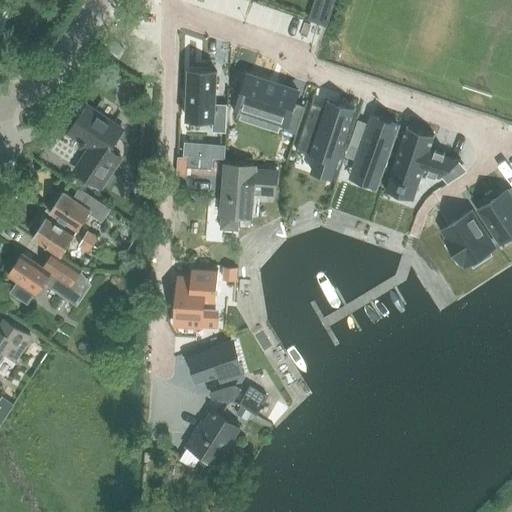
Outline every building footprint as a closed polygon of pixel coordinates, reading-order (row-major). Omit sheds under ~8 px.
[(316,0),(310,19),(329,25),(337,0),(316,0)] [(189,70),(186,118),(212,119),(211,131),(225,132),(227,104),(215,104),(217,71),(189,70)] [(249,74),(235,114),(239,115),(241,107),(284,121),(282,128),(286,130),(299,91),(249,74)] [(333,180),(356,108),(355,108),(354,110),(329,101),(330,99),(328,99),(323,115),(311,111),(311,109),(310,109),(296,150),(298,151),(299,149),(316,155),(311,171),(332,178),(331,179),(333,180)] [(101,188),(121,158),(110,150),(123,130),(86,106),(68,133),(92,148),(76,171),(101,188)] [(350,143),(346,156),(357,159),(353,170),(379,180),(399,125),(372,116),(361,147),(350,143)] [(407,128),(389,181),(400,184),(399,186),(405,188),(406,187),(417,190),(423,172),(439,177),(459,159),(430,149),(435,137),(407,128)] [(193,157),(217,159),(224,159),(225,146),(185,143),(184,156),(193,157)] [(192,168),(216,170),(217,159),(193,157),(192,168)] [(258,165),(227,162),(227,164),(225,164),(221,216),(222,216),(221,228),(239,229),(240,217),(254,218),(256,193),(279,195),(280,171),(258,169),(258,165)] [(111,208),(80,187),(73,198),(63,191),(62,193),(57,193),(53,200),(55,203),(50,211),(78,230),(90,212),(103,221),(111,208)] [(511,191),(509,194),(506,190),(478,209),(500,242),(511,234),(511,191)] [(469,215),(442,233),(465,267),(492,250),(469,215)] [(56,251),(62,255),(75,235),(46,217),(40,226),(36,225),(31,231),(34,236),(33,237),(56,251)] [(124,224),(119,231),(127,236),(131,229),(124,224)] [(88,230),(83,238),(93,244),(96,239),(98,236),(88,230)] [(83,238),(78,245),(87,251),(93,244),(83,238)] [(77,264),(62,255),(56,251),(45,268),(23,253),(8,274),(16,280),(9,291),(28,303),(35,292),(37,294),(44,283),(64,296),(71,286),(76,277),(81,270),(81,269),(76,266),(77,264)] [(236,280),(237,268),(225,267),(224,279),(236,280)] [(177,275),(173,325),(176,325),(201,327),(201,325),(213,326),(214,309),(203,308),(203,300),(214,301),(217,272),(193,270),(192,277),(177,275)] [(0,359),(6,352),(17,359),(31,338),(6,320),(0,328),(0,359)] [(233,336),(190,353),(198,379),(221,374),(223,380),(244,374),(233,336)] [(235,401),(242,390),(236,386),(211,393),(212,399),(231,404),(233,400),(235,401)] [(239,404),(257,415),(268,397),(250,386),(239,404)] [(250,412),(240,406),(235,414),(245,420),(250,412)] [(46,412),(14,463),(48,486),(80,435),(46,412)] [(218,463),(240,427),(214,412),(201,433),(199,431),(190,445),(218,463)]
